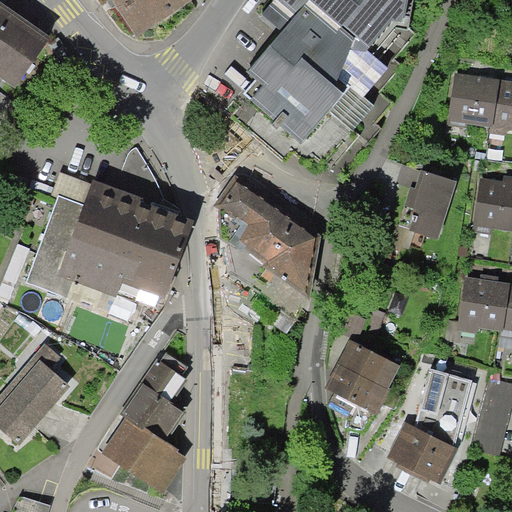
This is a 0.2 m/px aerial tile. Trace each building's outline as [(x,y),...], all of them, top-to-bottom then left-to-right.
[(0,0),(0,77),(15,88),(51,37),(7,6),(0,0)] [(113,0),(115,2),(138,36),(192,0),(113,0)] [(312,0),(309,0),(282,32),(248,72),(256,79),(263,85),(251,99),(275,121),(272,125),(278,129),(280,126),(301,144),(329,111),(349,88),(338,79),(356,36),(312,0)] [(273,0),(262,13),(282,32),(309,0),(312,0),(356,36),(370,47),(393,21),(403,22),(404,16),(407,0),(273,0)] [(407,0),(404,16),(410,18),(413,0),(407,0)] [(408,30),(410,18),(404,16),(403,22),(393,21),(370,47),(368,49),(373,54),(396,28),(408,30)] [(338,79),(349,88),(350,86),(363,98),(364,97),(388,68),(387,67),(373,54),(368,49),(370,47),(356,36),(338,79)] [(374,105),(352,131),(368,143),(382,128),(376,123),(393,102),(380,91),(402,65),(394,59),(387,67),(388,68),(364,97),(374,105)] [(493,127),(501,79),(479,75),(456,72),(447,125),(466,128),(467,123),(491,127),(493,127)] [(251,99),(263,85),(256,79),(244,93),(251,99)] [(511,80),(501,79),(493,127),(491,127),(490,132),(506,135),(507,129),(511,129),(511,80)] [(349,88),(329,111),(352,131),(374,105),(364,97),(363,98),(350,86),(349,88)] [(457,182),(421,170),(418,180),(415,188),(411,187),(405,205),(415,208),(413,214),(415,215),(409,230),(438,239),(457,182)] [(51,196),(58,198),(60,195),(84,205),(92,185),(60,172),(51,196)] [(322,235),(235,175),(213,205),(230,216),(229,217),(241,224),(230,241),(264,264),(262,266),(310,299),(322,235)] [(511,182),(508,182),(503,181),(481,178),(473,229),(477,230),(478,226),(491,228),(511,231),(511,182)] [(194,220),(93,181),(92,185),(84,205),(60,195),(58,198),(26,282),(67,297),(74,281),(116,297),(122,282),(163,298),(194,220)] [(504,329),(511,283),(498,281),(488,280),(480,279),(465,276),(457,330),(478,333),(479,328),(501,331),(504,331),(504,329)] [(74,281),(67,297),(109,313),(116,297),(74,281)] [(400,366),(349,339),(337,363),(388,389),(389,387),(400,366)] [(10,384),(15,389),(40,360),(51,370),(61,358),(45,344),(10,384)] [(166,353),(160,361),(182,376),(188,367),(166,353)] [(157,359),(141,382),(171,403),(188,380),(182,376),(160,361),(157,359)] [(51,370),(40,360),(15,389),(46,415),(70,386),(51,370)] [(391,388),(389,387),(388,389),(337,363),(324,387),(377,415),(391,388)] [(415,426),(405,421),(386,457),(397,463),(395,466),(413,475),(428,483),(430,478),(440,484),(458,448),(455,447),(457,439),(462,441),(477,384),(472,383),(472,380),(431,368),(422,404),(421,404),(415,426)] [(511,409),(511,383),(489,378),(471,448),(500,455),(511,409)] [(171,403),(141,382),(124,406),(125,407),(121,414),(126,418),(102,453),(162,494),(187,458),(177,451),(179,450),(166,441),(185,413),(171,403)] [(0,406),(15,389),(10,384),(0,395),(0,406)] [(46,415),(15,389),(0,406),(0,427),(20,445),(46,415)]
